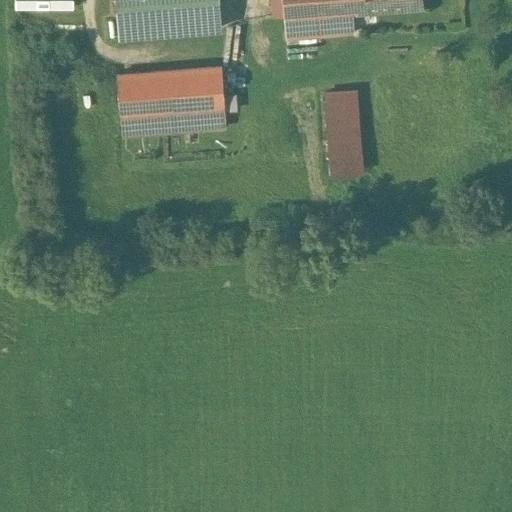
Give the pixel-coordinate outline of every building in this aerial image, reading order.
[(217,0),(116,0),(119,33),(220,25),(217,0)] [(421,0),(282,0),(284,14),(352,9),(422,4),(421,0)] [(352,9),(284,14),(286,36),(353,31),(352,9)] [(221,63),(117,71),(122,132),(225,124),(224,108),(223,92),(221,63)] [(354,88),(326,90),(331,152),(334,152),(356,150),(359,150),(354,88)] [(235,91),(223,92),(224,108),(237,107),(235,91)] [(356,150),(334,152),(336,164),(357,163),(356,150)]
